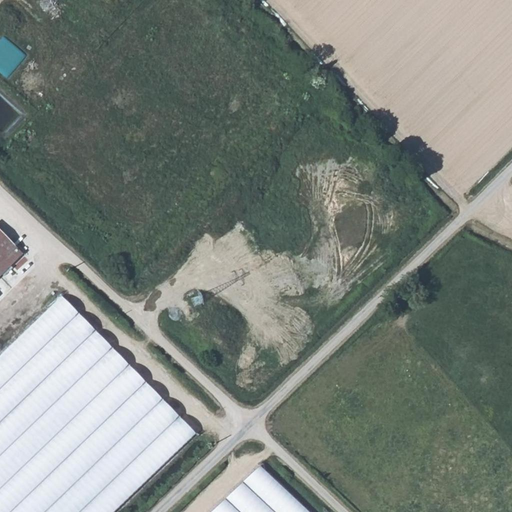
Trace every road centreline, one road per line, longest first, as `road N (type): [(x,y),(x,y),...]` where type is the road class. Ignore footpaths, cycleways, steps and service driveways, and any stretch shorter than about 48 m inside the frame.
road 1 (unclassified): [(157,511),(511,170)]
road 2 (track): [(0,191),(348,511)]
